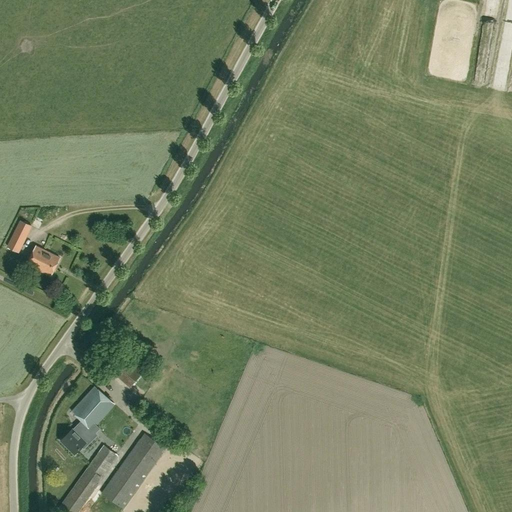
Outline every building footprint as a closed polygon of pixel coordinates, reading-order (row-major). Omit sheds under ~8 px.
[(8,246),(18,251),(31,225),(21,220),(8,246)] [(51,275),(60,257),(36,245),(27,263),(51,275)] [(84,433),(88,429),(107,445),(131,419),(118,407),(98,428),(95,425),(114,404),(95,386),(72,410),(82,420),(63,441),(76,453),(90,438),(84,433)] [(102,493),(123,507),(165,447),(145,433),(102,493)] [(76,511),(118,456),(105,446),(59,509),(63,511),(76,511)]
